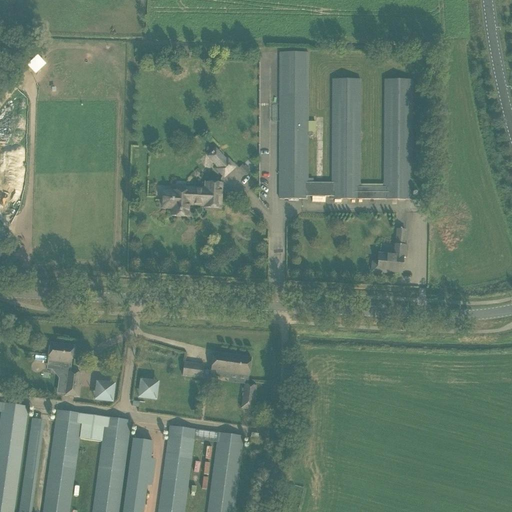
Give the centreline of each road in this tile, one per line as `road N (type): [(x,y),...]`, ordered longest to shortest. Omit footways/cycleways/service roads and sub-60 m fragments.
road 1 (tertiary): [(511,310),(444,315),(0,292)]
road 2 (track): [(284,322),(281,424),(260,511)]
road 3 (tertiary): [(511,126),(487,0)]
